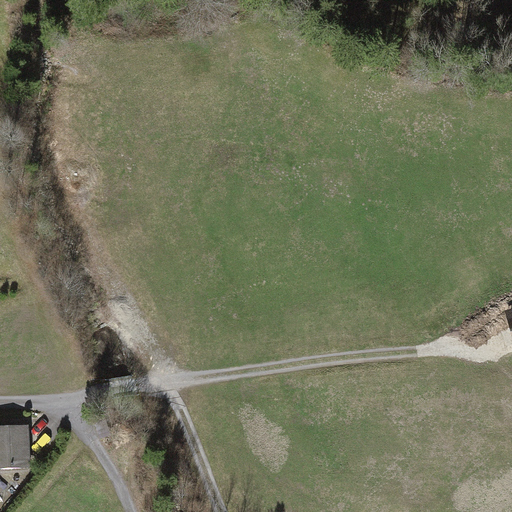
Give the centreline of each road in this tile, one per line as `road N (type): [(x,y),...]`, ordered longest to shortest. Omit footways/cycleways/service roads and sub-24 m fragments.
road 1 (track): [(170,388),(455,345)]
road 2 (track): [(0,402),(170,388)]
road 3 (track): [(170,388),(227,511)]
